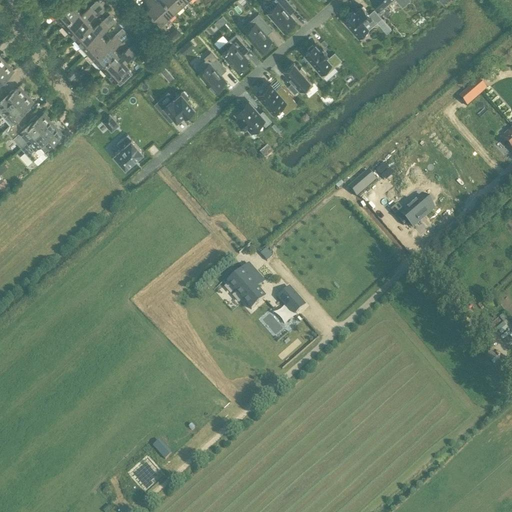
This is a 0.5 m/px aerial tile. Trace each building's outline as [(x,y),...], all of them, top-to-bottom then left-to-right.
[(57,17),(76,0),(61,0),(50,10),(51,11),(57,17)] [(63,24),(79,10),(76,7),(83,0),(76,0),(57,17),(63,24)] [(168,18),(151,0),(145,0),(151,6),(148,8),(147,9),(161,25),(162,24),(168,18)] [(175,12),(164,0),(151,0),(168,18),(175,12)] [(182,5),(177,0),(164,0),(175,12),(182,5)] [(292,5),(287,0),(273,0),(265,7),(273,17),(272,18),(277,24),(278,23),(284,29),(294,20),(289,14),(286,10),(292,5)] [(70,31),(94,10),(90,6),(82,14),(79,10),(63,24),(70,31)] [(368,27),(369,28),(382,17),(374,9),(367,15),(360,7),(356,9),(355,8),(344,18),(358,34),(368,27)] [(76,38),(92,24),(88,21),(97,13),(94,10),(70,31),(76,38)] [(269,25),(258,13),(242,27),(250,37),(249,38),(254,44),(255,43),(261,49),(271,40),(266,34),(263,30),(269,25)] [(83,45),(106,24),(103,20),(95,28),(92,24),(76,38),(83,45)] [(89,52),(104,38),(101,35),(109,27),(106,24),(83,45),(89,52)] [(219,48),(227,57),(226,58),(231,64),(232,63),(238,69),(248,60),(243,54),(240,50),(246,45),(235,33),(219,48)] [(95,59),(119,37),(116,34),(107,41),(104,38),(89,52),(95,59)] [(101,66),(117,52),(114,48),(122,41),(119,37),(95,59),(101,66)] [(191,40),(186,44),(190,49),(195,45),(191,40)] [(314,45),(313,44),(308,48),(309,50),(305,53),(310,59),(309,60),(314,66),(315,65),(321,71),(331,62),(334,66),(342,60),(335,52),(328,58),(326,56),(327,54),(322,49),(321,50),(315,44),(314,45)] [(108,73),(132,51),(128,48),(120,55),(117,52),(101,66),(108,73)] [(129,65),(127,62),(135,55),(132,51),(108,73),(114,80),(120,75),(128,67),(130,66),(129,65)] [(209,83),(215,89),(225,80),(220,74),(217,70),(223,66),(211,52),(204,57),(206,59),(196,68),(204,77),(203,78),(208,84),(209,83)] [(306,73),(301,67),(300,69),(294,62),(283,72),(292,82),(288,86),(294,93),(299,90),(302,93),(313,84),(305,75),(306,73)] [(0,83),(14,70),(7,63),(0,68),(0,85),(2,84),(0,83)] [(133,73),(128,67),(120,75),(125,80),(133,73)] [(170,81),(175,77),(167,68),(162,72),(170,81)] [(66,74),(71,79),(77,74),(72,69),(66,74)] [(478,80),(459,97),(467,106),(486,90),(478,80)] [(270,83),(257,95),(273,113),(280,106),(285,113),(297,103),(281,85),(281,86),(282,88),(278,92),(276,90),(270,83)] [(4,114),(27,94),(19,86),(3,101),(2,99),(0,100),(0,110),(4,114)] [(183,117),(194,107),(187,99),(189,97),(183,90),(181,92),(180,92),(162,107),(163,108),(160,111),(170,122),(173,119),(175,122),(182,115),(183,117)] [(17,116),(33,101),(27,94),(4,114),(2,115),(10,124),(5,129),(9,134),(15,128),(20,124),(16,120),(18,117),(17,116)] [(249,102),(235,113),(239,117),(238,119),(245,128),(247,126),(251,131),(262,121),(265,125),(271,120),(263,110),(259,113),(249,102)] [(15,128),(9,134),(21,147),(30,139),(34,135),(51,120),(44,112),(34,121),(32,119),(22,127),(20,124),(15,128)] [(110,113),(102,120),(112,131),(120,124),(110,113)] [(63,133),(51,120),(34,135),(30,139),(21,147),(33,160),(63,133)] [(511,129),(502,139),(511,150),(511,129)] [(121,147),(113,154),(126,168),(144,152),(128,134),(117,143),(121,147)] [(268,147),(260,154),(265,160),(265,159),(273,153),(268,147)] [(369,171),(349,188),(357,197),(376,180),(369,171)] [(397,205),(389,211),(402,226),(407,222),(412,227),(433,209),(421,196),(403,211),(397,205)] [(265,298),(257,289),(264,283),(249,265),(228,283),(251,310),(265,298)] [(278,298),(294,316),(305,306),(289,288),(278,298)]
